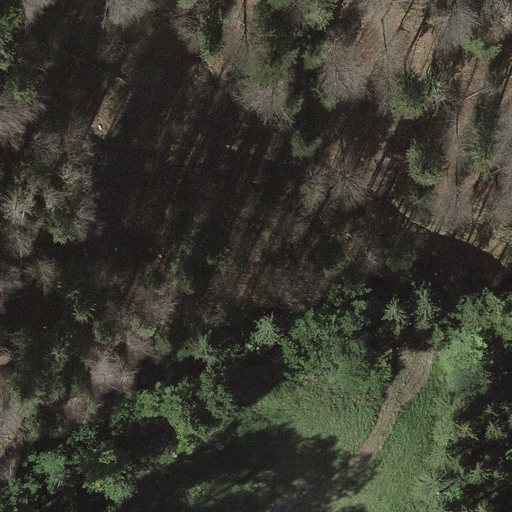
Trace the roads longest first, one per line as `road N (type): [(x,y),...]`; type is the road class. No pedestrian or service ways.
road 1 (track): [(457,0),(433,12),(317,0)]
road 2 (track): [(511,251),(398,198)]
